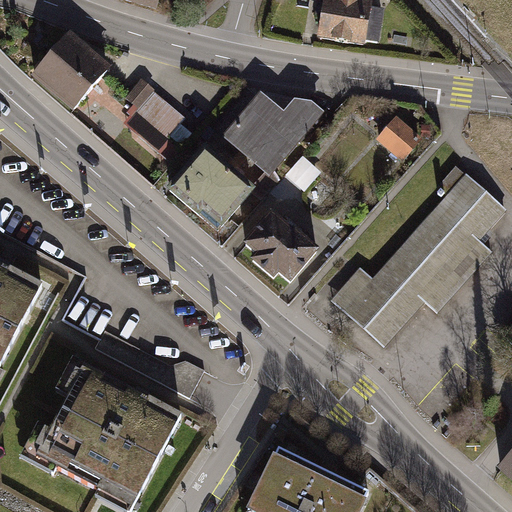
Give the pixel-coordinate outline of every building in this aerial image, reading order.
[(367,41),(380,43),(384,15),(369,13),(370,9),(358,7),(359,1),(354,0),(339,0),(339,4),(327,3),(327,5),(319,3),(317,15),(325,16),(321,39),(366,46),(367,41)] [(68,39),(33,78),(74,114),(109,74),(68,39)] [(186,122),(141,82),(123,102),(138,115),(124,130),(167,169),(192,141),(179,129),(186,122)] [(282,118),(261,100),(220,150),(266,188),(328,120),(316,111),(290,108),(282,118)] [(425,142),(393,116),(370,144),(402,171),(425,142)] [(307,191),(323,172),(306,157),(290,176),(307,191)] [(242,202),(198,163),(166,199),(210,238),(242,202)] [(510,218),(457,170),(438,191),(449,201),(374,282),(363,272),(331,306),(383,353),(425,308),(434,317),(489,258),(480,250),(510,218)] [(293,234),(275,218),(250,246),(261,257),(256,262),(275,279),(280,274),(289,282),(317,250),(296,232),(293,234)] [(0,383),(47,293),(0,268),(0,383)] [(98,355),(136,369),(144,347),(106,333),(98,355)] [(101,387),(70,371),(52,405),(60,410),(47,435),(39,431),(19,470),(50,487),(55,478),(92,498),(89,505),(102,511),(136,511),(184,423),(104,381),(101,387)] [(281,453),(252,511),(361,511),(369,495),(281,453)] [(511,461),(495,481),(511,494),(511,461)]
